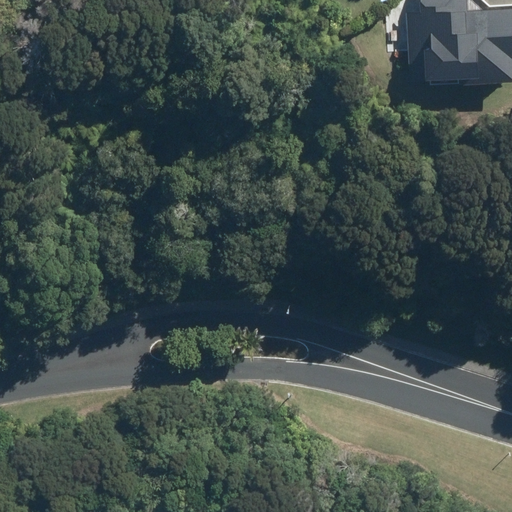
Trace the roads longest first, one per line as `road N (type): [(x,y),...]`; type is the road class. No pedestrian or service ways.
road 1 (tertiary): [(45,375),(139,330),(221,318),(293,325),(420,382)]
road 2 (tertiary): [(420,382),(222,368),(45,375)]
